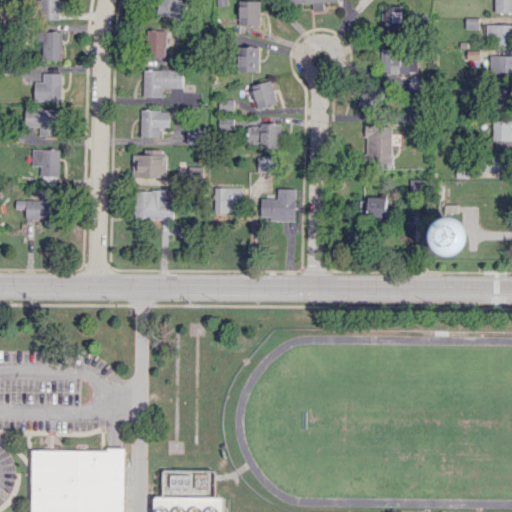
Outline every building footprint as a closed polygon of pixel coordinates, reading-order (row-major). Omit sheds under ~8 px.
[(60,19),(60,0),(40,0),(41,18),(60,19)] [(159,0),(156,12),(183,21),(188,3),(179,0),(159,0)] [(261,1),(240,0),(239,25),(260,26),(261,1)] [(337,0),(293,0),(294,4),(312,3),(312,10),(323,9),(323,2),(338,1),(337,0)] [(511,0),(494,0),(495,12),(511,12),(511,0)] [(382,32),(401,33),(401,5),(382,4),(382,32)] [(511,24),(487,24),(487,34),(495,35),(495,45),(511,44),(511,24)] [(166,30),(148,29),(147,56),(165,56),(166,30)] [(42,59),(62,59),(62,31),(42,31),(42,59)] [(259,46),(240,46),(239,71),(259,71),(259,46)] [(410,48),(381,49),(381,73),(417,73),(417,58),(411,58),(410,48)] [(490,74),(511,73),(511,54),(489,55),(490,74)] [(144,68),(144,96),(162,97),(162,87),(183,88),(183,69),(144,68)] [(35,81),(35,100),(62,100),(63,73),(43,72),(43,81),(35,81)] [(277,103),(270,80),(251,85),(258,109),(277,103)] [(362,105),(383,107),(385,86),(363,84),(362,105)] [(511,107),(511,87),(495,87),(496,108),(511,107)] [(59,108),(25,107),(25,126),(40,127),(39,135),(58,136),(59,108)] [(140,136),(160,136),(160,127),(170,127),(170,110),(141,109),(140,136)] [(511,119),(493,120),(493,140),(511,140),(511,119)] [(280,124),(248,123),(247,145),(279,146),(280,124)] [(391,163),(392,126),(366,125),(365,162),(391,163)] [(187,143),(203,143),(203,127),(187,127),(187,143)] [(32,166),(43,166),(43,177),(60,177),(60,149),(32,148),(32,166)] [(166,149),(144,149),(144,154),(133,153),(133,176),(165,177),(166,149)] [(507,171),(508,152),(485,152),(484,170),(507,171)] [(258,172),(275,171),(275,156),(257,156),(258,172)] [(202,176),(203,167),(190,166),(189,176),(202,176)] [(243,187),(215,187),(215,212),(242,212),(243,187)] [(295,220),(296,188),(278,188),(278,198),(261,198),(261,216),(270,216),(270,220),(295,220)] [(26,208),(26,219),(55,218),(54,190),(40,191),(41,199),(16,200),(16,208),(26,208)] [(165,190),(134,190),(135,219),(173,218),(173,199),(165,200),(165,190)] [(387,198),(362,198),(361,214),(387,214),(387,198)] [(33,448),(32,511),(124,511),(125,449),(33,448)] [(164,470),(164,496),(155,496),(155,511),(223,511),(223,498),(215,498),(215,469),(164,470)]
